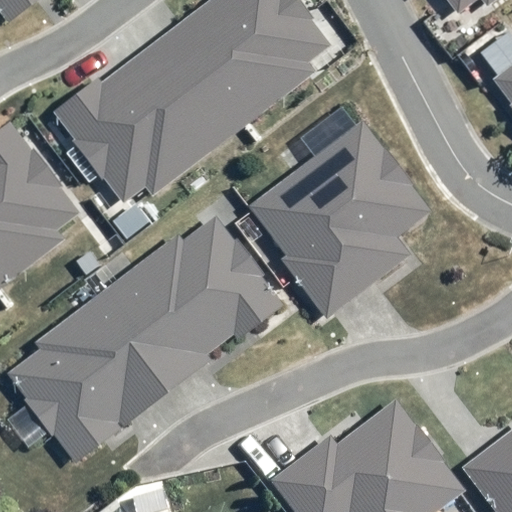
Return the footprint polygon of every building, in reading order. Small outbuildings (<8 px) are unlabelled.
[(0,0),(0,13),(10,28),(46,0),(0,0)] [(275,0),(210,0),(54,116),(133,217),(325,65),(275,0)] [(442,0),(457,20),(484,0),(442,0)] [(511,71),(500,80),(511,96),(511,71)] [(369,124),(254,208),(336,314),(416,257),(403,238),(434,213),(369,124)] [(0,292),(87,227),(14,125),(0,135),(0,292)] [(11,375),(77,463),(286,307),(221,219),(11,375)] [(327,445),(278,482),(298,511),(437,511),(464,492),(397,408),(336,455),(327,445)] [(511,511),(511,430),(462,470),(495,511),(511,511)]
